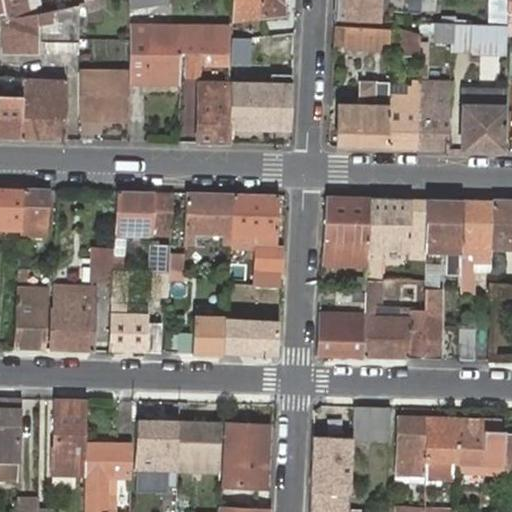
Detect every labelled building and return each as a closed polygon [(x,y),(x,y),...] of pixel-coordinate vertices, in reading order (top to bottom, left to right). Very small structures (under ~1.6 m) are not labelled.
[(2,0),(5,12),(6,18),(44,11),(41,0),(2,0)] [(128,0),(129,9),(173,2),(172,0),(128,0)] [(234,0),(234,19),(270,20),(287,17),(284,0),(234,0)] [(336,0),(335,19),(393,21),(393,10),(405,10),(405,6),(404,0),(336,0)] [(6,18),(1,19),(6,46),(20,45),(20,51),(37,50),(38,54),(79,52),(78,37),(78,5),(44,11),(6,18)] [(451,23),(436,22),(436,40),(451,41),(451,23)] [(451,23),(451,41),(451,52),(506,53),(507,25),(451,23)] [(391,28),(335,26),(334,41),(344,42),(343,48),(390,49),(391,28)] [(129,27),(129,69),(129,82),(179,82),(180,52),(187,53),(200,53),(206,53),(234,55),(234,38),(234,30),(129,27)] [(403,54),(420,55),(421,33),(405,29),(403,54)] [(251,36),(234,38),(234,55),(233,62),(251,64),(251,36)] [(200,53),(187,53),(186,75),(200,75),(200,53)] [(233,62),(234,55),(206,53),(206,64),(233,67),(233,62)] [(79,68),(79,122),(129,122),(129,82),(129,69),(79,68)] [(406,93),(389,93),(387,148),(418,149),(418,105),(419,81),(419,77),(410,76),(410,85),(406,86),(406,93)] [(0,94),(0,136),(66,138),(68,79),(20,80),(20,95),(0,94)] [(387,148),(389,93),(389,85),(375,85),(374,82),(359,81),(357,103),(338,103),(337,147),(387,148)] [(432,81),(419,81),(418,105),(431,105),(432,81)] [(200,82),(197,142),(231,143),(231,128),(233,83),(200,82)] [(293,85),(233,83),(231,128),(276,130),(276,127),(290,127),(293,85)] [(463,89),(461,150),(504,151),(505,91),(463,89)] [(431,105),(418,105),(418,149),(448,149),(449,105),(431,105)] [(0,186),(0,228),(0,209),(0,205),(22,206),(23,187),(0,186)] [(23,187),(22,206),(20,234),(48,235),(51,188),(23,187)] [(153,191),(117,189),(113,253),(113,254),(124,254),(124,232),(151,233),(153,191)] [(175,191),(153,191),(151,233),(173,234),(175,191)] [(235,193),(187,192),(185,243),(195,244),(195,232),(227,234),(226,239),(233,240),(235,193)] [(235,193),(233,240),(233,244),(240,244),(240,232),(264,232),(263,243),(258,243),(258,246),(257,270),(282,269),(283,244),(277,243),(278,194),(235,193)] [(325,196),(323,254),(369,256),(372,198),(325,196)] [(415,199),(372,198),(369,256),(369,267),(368,280),(382,280),(383,248),(413,249),(415,199)] [(464,201),(429,200),(428,252),(462,252),(464,201)] [(493,201),(464,201),(462,252),(461,289),(473,291),(473,274),(474,259),(491,260),(492,247),(493,201)] [(511,201),(493,201),(492,247),(503,248),(502,236),(511,236),(511,201)] [(240,232),(240,244),(258,246),(258,243),(263,243),(264,232),(240,232)] [(511,236),(502,236),(503,248),(511,248),(511,236)] [(172,246),(153,245),(152,271),(154,271),(171,271),(172,246)] [(113,254),(113,253),(102,252),(101,270),(96,269),(95,284),(112,285),(113,272),(113,271),(113,254)] [(173,278),(184,278),(186,253),(174,252),(173,278)] [(124,254),(113,254),(113,271),(123,271),(124,254)] [(369,256),(323,254),(323,265),(369,267),(369,256)] [(474,259),(473,274),(491,274),(491,260),(474,259)] [(171,271),(154,271),(152,298),(170,299),(171,273),(171,271)] [(113,272),(112,285),(109,350),(163,352),(164,323),(149,323),(149,314),(147,314),(147,303),(128,302),(130,273),(124,272),(113,272)] [(426,308),(425,358),(442,359),(444,301),(445,286),(441,286),(440,286),(441,274),(427,275),(427,281),(426,308)] [(382,280),(368,280),(367,296),(381,297),(382,280)] [(17,286),(13,348),(43,348),(47,287),(17,286)] [(54,289),(50,349),(92,350),(95,286),(79,286),(79,296),(62,295),(62,289),(54,289)] [(79,286),(54,286),(54,289),(62,289),(62,295),(79,296),(79,286)] [(366,314),(364,356),(425,358),(426,308),(405,309),(405,316),(372,314),(373,308),(374,302),(367,301),(366,314)] [(366,314),(320,312),(319,355),(364,356),(366,314)] [(179,333),(179,352),(223,353),(275,355),(276,319),(224,318),(224,317),(193,316),(193,332),(179,333)] [(460,327),(459,359),(475,360),(477,327),(460,327)] [(0,458),(19,459),(20,412),(13,412),(13,398),(0,397),(0,458)] [(86,400),(53,399),(51,473),(83,475),(84,444),(86,400)] [(388,407),(353,406),(352,438),(387,438),(388,407)] [(327,416),(326,469),(325,490),(347,489),(348,478),(349,468),(347,468),(348,416),(327,416)] [(426,418),(396,417),(394,470),(424,471),(426,418)] [(454,419),(426,418),(424,471),(425,476),(452,477),(453,469),(454,419)] [(499,420),(454,419),(453,469),(502,471),(503,443),(504,433),(504,430),(499,430),(499,420)] [(177,470),(179,423),(139,422),(138,468),(177,470)] [(218,424),(179,423),(177,470),(216,470),(218,424)] [(226,425),(223,475),(266,476),(268,426),(226,425)] [(511,432),(504,433),(503,443),(502,471),(502,480),(504,480),(503,503),(511,503),(511,432)] [(87,440),(84,511),(125,511),(126,511),(112,510),(113,476),(127,477),(129,442),(87,440)] [(19,459),(0,458),(0,476),(19,477),(19,459)] [(424,471),(394,470),(394,484),(424,485),(425,476),(424,471)] [(266,476),(223,475),(223,486),(265,487),(266,476)] [(36,497),(15,496),(14,511),(35,511),(35,507),(36,497)] [(350,511),(351,505),(310,503),(309,511),(350,511)]
